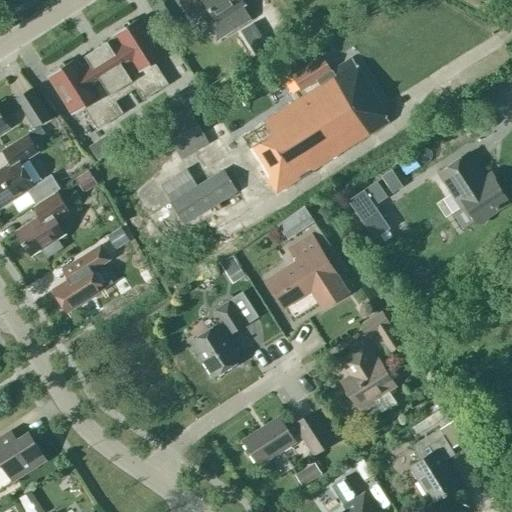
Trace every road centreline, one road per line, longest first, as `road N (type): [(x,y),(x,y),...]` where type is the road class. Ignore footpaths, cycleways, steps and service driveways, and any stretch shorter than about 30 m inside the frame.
road 1 (unclassified): [(150,478),(107,452),(70,411),(0,295)]
road 2 (residential): [(150,478),(198,425),(299,367)]
